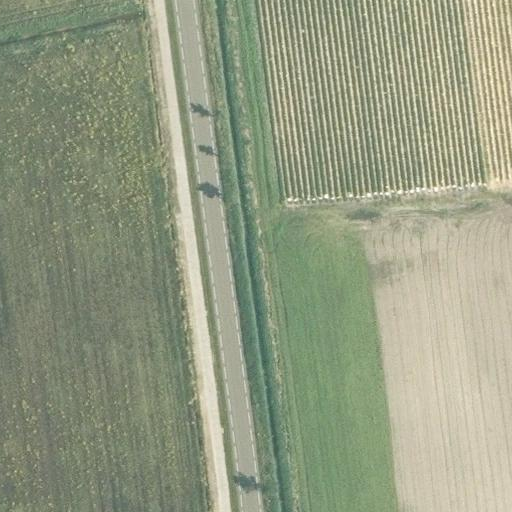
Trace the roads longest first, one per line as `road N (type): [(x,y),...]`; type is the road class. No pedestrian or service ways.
road 1 (secondary): [(182,0),(249,511)]
road 2 (residential): [(60,0),(107,223)]
road 3 (residential): [(126,352),(144,511)]
road 4 (residential): [(107,223),(126,352)]
road 5 (residential): [(0,368),(126,352)]
